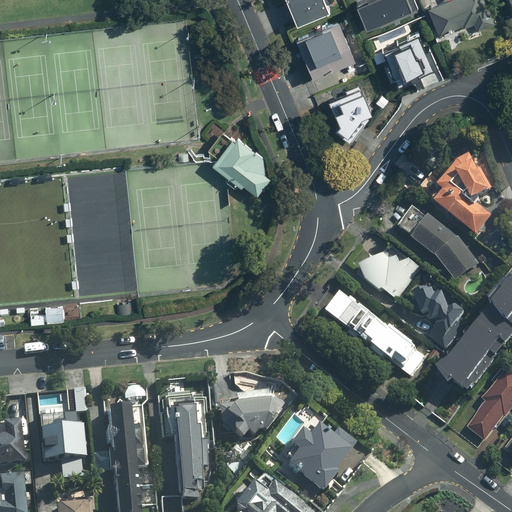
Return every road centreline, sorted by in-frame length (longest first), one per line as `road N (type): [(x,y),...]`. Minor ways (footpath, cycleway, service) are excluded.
road 1 (residential): [(320,207),(360,191),(422,110),(452,95),(485,105),(511,156)]
road 2 (residential): [(262,318),(208,340),(0,363)]
road 3 (residential): [(440,457),(262,318)]
road 4 (residential): [(237,0),(320,207)]
road 5 (residential): [(320,207),(300,270),(262,318)]
